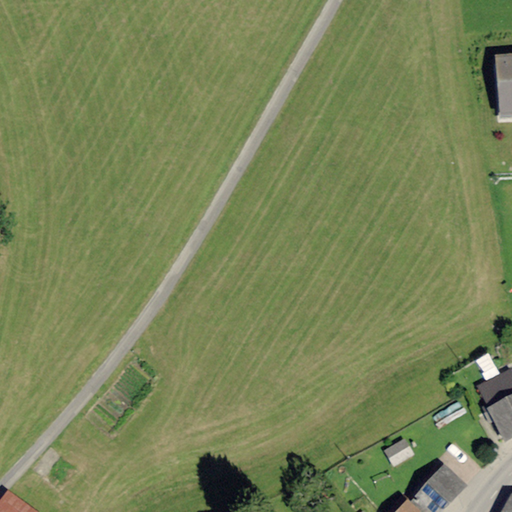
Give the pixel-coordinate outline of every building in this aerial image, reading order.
[(511,55),(498,57),(502,111),(511,109),(511,55)] [(511,375),(510,371),(479,387),(505,439),(511,435),(511,375)] [(434,511),(436,511),(468,482),(447,459),(414,491),(434,511)] [(39,511),(9,490),(0,501),(0,511),(39,511)] [(418,511),(408,502),(398,511),(418,511)]
